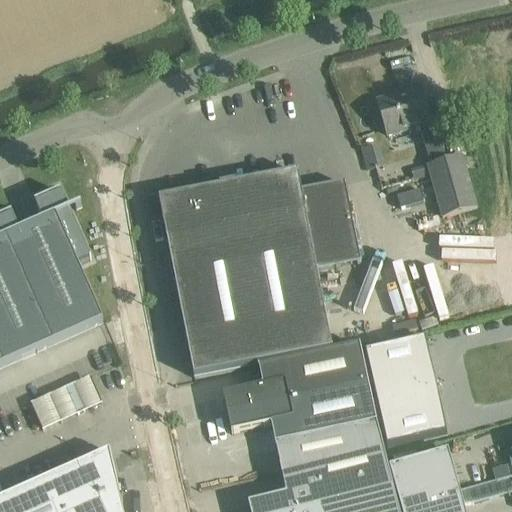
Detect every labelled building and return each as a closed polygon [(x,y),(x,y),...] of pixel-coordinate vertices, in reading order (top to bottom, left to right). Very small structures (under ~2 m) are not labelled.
[(408,94),(378,103),(387,136),(419,127),(430,167),(427,168),(430,177),(442,219),(477,209),(462,158),(447,162),(435,122),(429,123),(418,85),(406,88),(408,94)] [(219,184),(220,189),(159,201),(194,379),(333,352),(318,274),(361,265),(345,185),(302,194),(298,174),(237,186),(236,181),(219,184)] [(78,267),(91,261),(62,195),(36,207),(43,223),(20,233),(13,217),(0,222),(0,369),(103,324),(78,267)] [(411,321),(427,317),(413,262),(397,266),(411,321)] [(376,402),(437,388),(426,341),(366,354),(376,402)] [(262,389),(223,397),(232,436),(271,427),(275,447),(377,425),(360,347),(258,369),(262,389)] [(66,390),(78,417),(86,414),(74,387),(66,390)] [(447,436),(437,388),(376,402),(387,450),(447,436)] [(275,447),(277,457),(286,497),(248,506),(249,511),(398,511),(377,425),(275,447)] [(0,502),(0,511),(122,511),(119,494),(111,460),(110,453),(48,481),(0,502)] [(389,470),(401,509),(459,493),(448,453),(389,470)] [(511,465),(511,466),(492,471),(495,483),(511,478),(511,465)] [(511,478),(495,483),(460,494),(463,507),(474,506),(511,494),(511,478)] [(464,511),(459,493),(401,509),(401,511),(464,511)]
